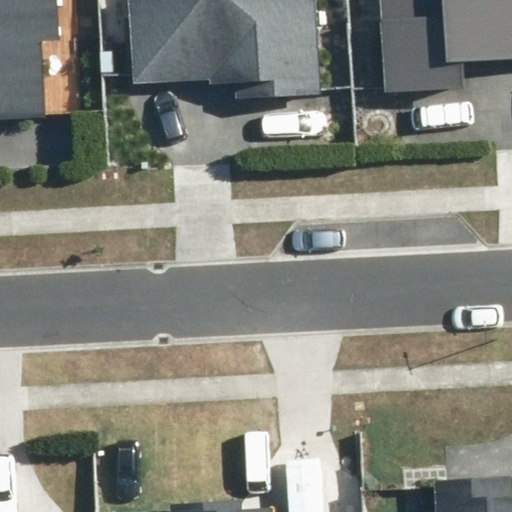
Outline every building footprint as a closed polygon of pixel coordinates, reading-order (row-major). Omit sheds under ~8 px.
[(0,0),(0,134),(55,132),(50,43),(70,42),(68,0),(0,0)] [(137,0),(141,86),(244,82),(245,101),(329,98),(325,0),(137,0)] [(511,0),(389,0),(392,95),(477,92),(476,66),(511,64),(511,0)] [(511,511),(511,477),(442,480),(443,511),(511,511)] [(273,511),(273,509),(242,511),(241,502),(172,505),(172,511),(273,511)]
